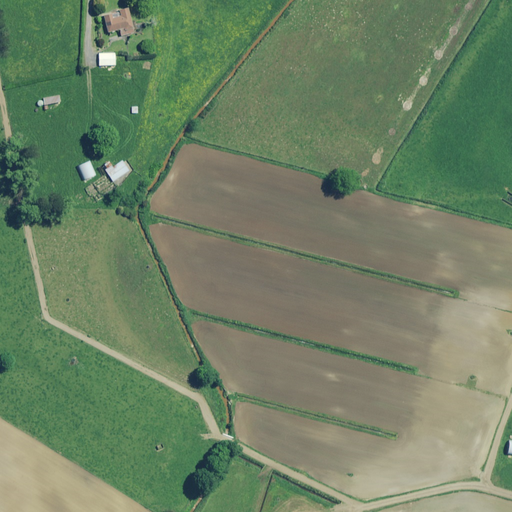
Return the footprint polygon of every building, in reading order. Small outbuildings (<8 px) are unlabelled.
[(134,32),(127,9),(102,16),(107,33),(118,30),(120,37),(134,32)] [(114,55),(114,53),(98,54),(99,66),(115,66),(115,59),(120,59),(120,55),(114,55)] [(60,102),(59,95),(42,98),(43,105),(60,102)] [(94,175),(88,161),(77,166),(83,180),(94,175)] [(128,170),(121,161),(112,168),(107,161),(101,166),(112,182),(128,170)]
